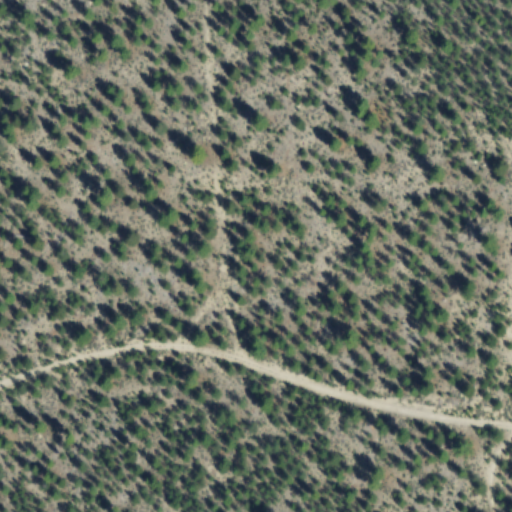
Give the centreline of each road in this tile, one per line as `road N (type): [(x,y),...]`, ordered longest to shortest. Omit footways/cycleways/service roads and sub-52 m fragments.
road 1 (track): [(0,364),(147,312),(240,312),(511,366)]
road 2 (track): [(239,0),(287,270),(287,322)]
